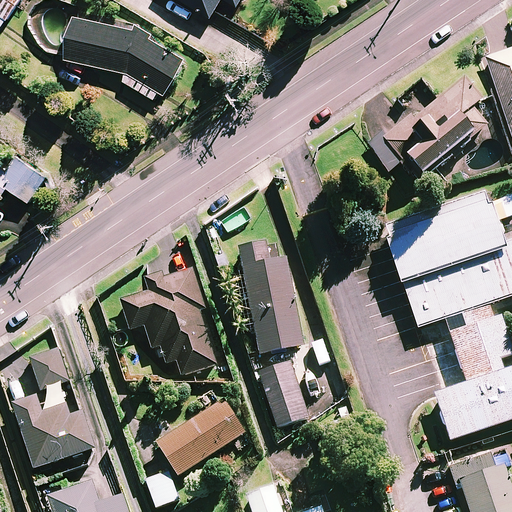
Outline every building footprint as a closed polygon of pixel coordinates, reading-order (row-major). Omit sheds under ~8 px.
[(0,0),(0,34),(24,0),(0,0)] [(245,0),(177,0),(213,21),(225,2),(239,10),(245,0)] [(160,95),(168,100),(189,64),(153,43),(152,36),(137,29),(136,35),(77,21),(68,60),(127,77),(125,85),(156,103),(160,95)] [(511,53),(487,62),(511,134),(511,53)] [(483,105),(465,83),(438,105),(435,101),(372,151),(391,174),(401,166),(417,186),(488,129),(474,112),(483,105)] [(0,203),(3,205),(11,192),(32,207),(50,181),(20,160),(10,174),(0,167),(0,203)] [(511,198),(488,206),(485,197),(386,231),(390,244),(387,245),(402,290),(404,290),(417,328),(418,332),(421,331),(446,323),(467,387),(436,398),(452,445),(511,425),(511,371),(505,374),(501,362),(511,358),(511,348),(502,318),(494,321),(490,309),(511,301),(511,244),(506,247),(498,224),(511,219),(511,198)] [(305,351),(283,243),(240,252),(262,359),(305,351)] [(206,311),(192,272),(151,287),(153,294),(122,305),(132,334),(145,329),(153,353),(162,350),(168,367),(177,364),(183,380),(218,367),(223,379),(231,376),(227,363),(219,365),(201,313),(206,311)] [(70,385),(60,352),(2,370),(34,473),(96,453),(84,414),(70,419),(60,388),(70,385)] [(309,421),(290,367),(260,377),(279,432),(309,421)] [(246,438),(226,405),(159,447),(179,480),(246,438)] [(511,511),(511,487),(505,468),(497,471),(492,456),(449,470),(455,488),(462,486),(470,511),(511,511)] [(179,502),(170,478),(148,486),(157,510),(179,502)] [(100,507),(93,486),(50,500),(53,511),(127,511),(123,499),(100,507)] [(282,511),(292,509),(285,488),(249,500),(252,511),(322,511),(319,511),(282,511)]
